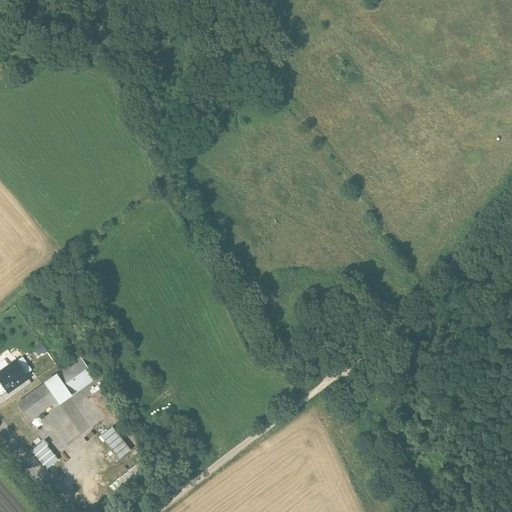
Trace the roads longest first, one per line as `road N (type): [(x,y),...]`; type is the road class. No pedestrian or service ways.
road 1 (track): [(0,50),(94,71),(113,85),(161,183),(271,356),(335,377)]
road 2 (track): [(0,313),(161,183)]
